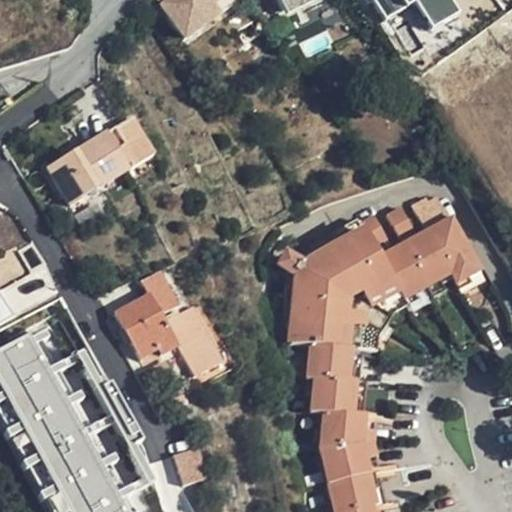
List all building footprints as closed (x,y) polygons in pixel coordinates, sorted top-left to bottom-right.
[(216,17),(205,0),(156,0),(182,40),(216,17)] [(275,0),(282,13),(306,0),(275,0)] [(67,206),(96,189),(151,156),(130,120),(83,149),(46,172),(67,206)] [(416,212),(428,238),(452,226),(439,200),(416,212)] [(410,238),(398,212),(389,217),(402,242),(410,238)] [(366,235),(373,250),(387,243),(375,217),(361,224),(366,235)] [(366,235),(361,224),(359,219),(336,230),(344,246),(366,235)] [(452,226),(428,238),(380,262),(373,250),(366,235),(344,246),(304,265),(300,262),(292,271),(296,273),(287,314),(291,315),(286,336),(302,340),(295,370),(303,371),(296,404),(306,406),(299,442),(310,511),(352,511),(352,508),(359,507),(354,476),(348,443),(354,416),(341,413),(348,381),(337,378),(344,349),(354,351),(365,354),(369,334),(374,335),(392,317),(388,310),(401,304),(426,291),(441,284),(449,280),(454,290),(481,277),(456,224),(452,226)] [(174,304),(154,273),(136,284),(144,297),(111,317),(138,361),(155,350),(158,356),(175,345),(186,363),(214,345),(191,308),(164,324),(158,315),(174,304)] [(446,294),(441,284),(426,291),(431,302),(446,294)] [(0,322),(12,317),(0,289),(0,322)] [(201,301),(191,308),(214,345),(224,361),(195,378),(201,387),(240,363),(201,301)] [(388,310),(392,317),(404,311),(401,304),(388,310)] [(0,352),(0,427),(46,511),(153,511),(146,497),(156,489),(134,449),(141,445),(110,385),(103,389),(81,354),(70,361),(53,325),(0,352)] [(369,334),(365,354),(371,354),(374,335),(369,334)] [(214,345),(186,363),(195,378),(224,361),(214,345)] [(337,378),(348,381),(354,351),(344,349),(337,378)] [(180,383),(170,367),(149,381),(159,396),(180,383)] [(341,413),(354,416),(361,384),(348,381),(341,413)] [(354,416),(348,443),(361,444),(366,419),(354,416)] [(354,476),(366,474),(361,444),(348,443),(354,476)] [(206,480),(198,450),(174,456),(182,486),(206,480)] [(359,507),(368,506),(371,506),(366,474),(354,476),(359,507)]
